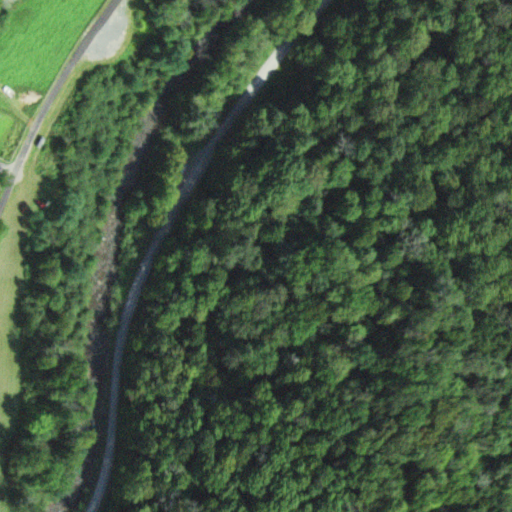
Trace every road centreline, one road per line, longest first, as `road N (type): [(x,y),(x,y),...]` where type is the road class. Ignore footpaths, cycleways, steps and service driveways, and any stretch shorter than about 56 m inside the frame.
road 1 (tertiary): [(92,511),(113,463),(127,352),(152,267),(220,131),(325,0)]
road 2 (residential): [(0,206),(9,173),(110,0)]
